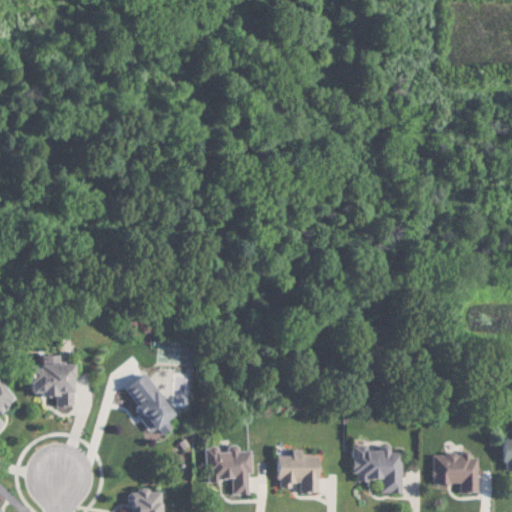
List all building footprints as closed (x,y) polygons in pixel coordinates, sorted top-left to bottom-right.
[(65,406),(64,365),(53,365),(53,355),(30,356),(30,368),(21,368),(22,397),(50,396),(50,407),(65,406)] [(166,415),(135,376),(115,391),(146,432),(150,428),(155,435),(165,428),(159,420),(166,415)] [(0,405),(8,399),(0,389),(0,405)] [(511,439),(497,440),(496,469),(511,469),(511,439)] [(242,495),(242,474),(245,474),(245,452),(232,452),(232,446),(222,446),(222,452),(211,453),(211,448),(199,448),(199,464),(203,464),(204,481),(225,481),(226,495),(242,495)] [(395,494),(395,453),(384,453),(384,450),(361,450),(361,446),(347,446),(346,481),(374,482),(374,494),(395,494)] [(311,494),(312,456),(296,456),(296,451),(286,450),(286,456),(271,456),(270,488),(285,488),(285,485),(293,485),(293,493),(311,494)] [(427,454),(426,485),(453,485),(453,493),(470,493),(471,459),(463,459),(464,454),(427,454)] [(154,511),(154,491),(124,491),(124,511),(154,511)]
